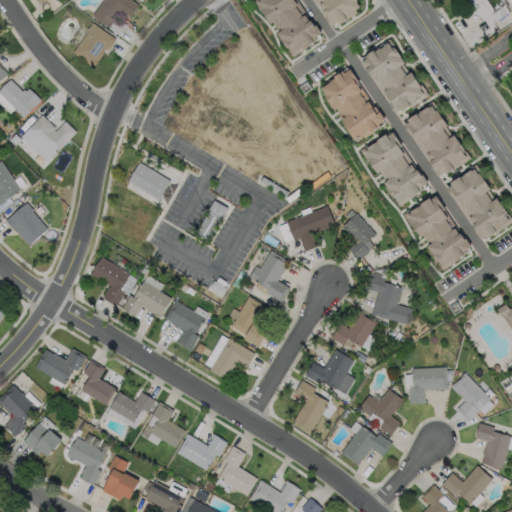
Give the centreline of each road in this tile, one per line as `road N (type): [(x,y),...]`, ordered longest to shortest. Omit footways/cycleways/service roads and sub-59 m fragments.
road 1 (residential): [(383,511),(0,260)]
road 2 (residential): [(195,0),(135,75),(80,244),(36,326),(0,372)]
road 3 (residential): [(511,153),(406,0)]
road 4 (residential): [(333,281),(253,421)]
road 5 (residential): [(115,118),(59,75),(9,0)]
